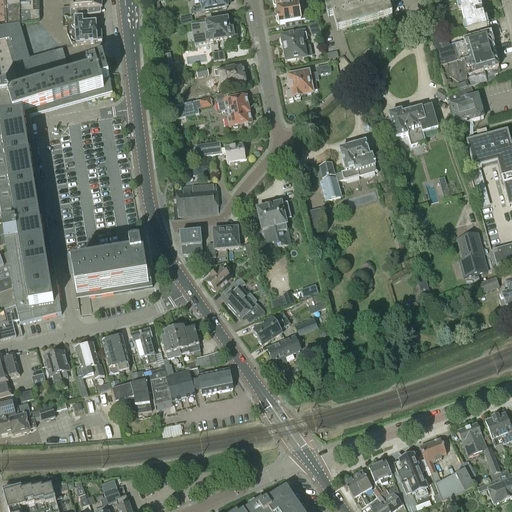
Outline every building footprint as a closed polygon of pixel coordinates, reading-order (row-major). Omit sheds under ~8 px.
[(20,25),(19,0),(5,0),(6,8),(7,27),(8,32),(21,28),(20,27),(20,25)] [(19,0),(20,25),(20,27),(24,26),(23,24),(40,22),(39,0),(19,0)] [(69,0),(70,18),(101,14),(100,9),(102,9),(101,0),(69,0)] [(195,8),(196,9),(191,10),(192,15),(197,14),(197,15),(202,14),(203,14),(227,10),(226,3),(231,2),(230,0),(199,0),(201,7),(195,8)] [(273,3),(274,7),(276,8),(276,9),(297,5),(302,4),(301,0),(274,0),(275,0),(274,0),(274,1),(273,3)] [(360,0),(361,1),(326,11),(328,18),(333,16),(337,30),(392,15),(387,0),(360,0)] [(482,15),(481,11),(482,11),(478,0),(470,0),(459,3),(467,34),(477,32),(487,29),(487,28),(486,28),(483,16),(483,15),(482,15)] [(158,2),(151,4),(154,15),(161,13),(158,2)] [(299,15),(297,5),(276,9),(278,18),(277,18),(276,20),(277,25),(277,24),(279,25),(279,26),(285,25),(300,22),(306,21),(305,14),(299,15)] [(192,23),(190,17),(179,20),(181,26),(192,23)] [(67,36),(68,37),(72,47),(75,47),(95,45),(97,43),(97,42),(102,42),(101,33),(96,33),(96,27),(93,25),(83,26),(82,20),(76,20),(75,20),(69,20),(69,18),(62,19),(63,30),(67,30),(67,36)] [(199,46),(233,40),(237,39),(236,29),(231,30),(228,30),(227,21),(206,25),(196,26),(199,46)] [(300,22),(285,25),(286,31),(301,28),(300,22)] [(311,37),(321,34),(318,23),(308,26),(311,37)] [(21,28),(8,32),(9,40),(14,56),(28,52),(21,28)] [(301,34),(281,38),(286,63),(306,59),(310,58),(309,49),(311,49),(309,41),(308,41),(306,34),(301,35),(301,34)] [(493,55),(491,48),(492,47),(488,35),(464,43),(449,47),(447,40),(433,44),(441,71),(470,62),(493,55)] [(54,53),(58,65),(66,63),(62,50),(54,53)] [(28,52),(14,56),(21,81),(35,77),(30,60),(28,52)] [(7,254),(9,266),(11,279),(13,290),(15,307),(16,308),(18,319),(31,315),(33,323),(61,316),(56,280),(29,120),(113,96),(109,77),(107,70),(108,70),(108,69),(106,69),(103,60),(68,70),(66,63),(58,65),(54,53),(30,60),(35,77),(21,81),(23,87),(22,88),(21,86),(0,91),(0,127),(14,213),(16,227),(3,229),(7,254)] [(225,62),(223,53),(212,55),(213,63),(225,62)] [(337,53),(326,55),(327,61),(338,58),(337,53)] [(494,57),(493,55),(470,62),(475,80),(477,81),(482,80),(484,78),(486,79),(497,75),(499,72),(498,69),(495,57),(494,57)] [(170,78),(169,71),(167,57),(157,58),(160,80),(170,78)] [(218,72),(214,73),(215,80),(219,79),(221,89),(245,85),(243,76),(241,67),(218,72)] [(209,78),(207,70),(196,72),(197,80),(209,78)] [(293,99),(295,102),(300,101),(301,98),(302,98),(302,97),(313,95),(312,91),(317,90),(315,83),(319,82),(317,74),(309,75),(308,73),(288,77),(289,80),(287,82),(288,85),(290,86),(292,100),(293,99)] [(446,96),(449,105),(454,125),(466,122),(467,124),(483,119),(477,97),(472,99),(470,90),(446,96)] [(447,97),(438,92),(435,97),(443,102),(447,97)] [(218,103),(220,113),(226,112),(229,129),(252,125),(247,97),(225,102),(218,103)] [(173,115),(174,121),(200,115),(199,110),(213,106),(211,99),(167,110),(168,116),(173,115)] [(401,113),(389,117),(391,125),(393,133),(396,141),(407,137),(411,149),(425,144),(423,135),(438,130),(431,108),(421,111),(402,116),(401,113)] [(143,252),(120,117),(52,129),(47,136),(70,271),(132,261),(130,254),(141,252),(143,252)] [(487,136),(486,130),(476,133),(478,138),(487,136)] [(511,147),(511,148),(507,132),(466,143),(473,168),(481,166),(480,163),(489,160),(490,164),(499,161),(507,190),(511,209),(511,208),(511,147)] [(196,160),(214,157),(222,156),(220,144),(194,148),(196,160)] [(334,181),(342,179),(343,181),(345,183),(359,178),(374,174),(375,172),(375,169),(372,158),(370,151),(368,151),(365,144),(339,152),(345,173),(341,175),(335,176),(332,165),(319,168),(322,181),(319,181),(325,203),(339,199),(334,181)] [(224,150),(227,164),(245,161),(242,147),(235,148),(235,145),(230,146),(231,149),(224,150)] [(192,154),(189,152),(183,153),(181,156),(181,159),(184,161),(190,161),(192,158),(192,154)] [(178,179),(191,178),(191,171),(190,163),(177,164),(177,172),(178,179)] [(444,177),(436,179),(439,198),(448,196),(444,177)] [(177,218),(218,214),(216,186),(182,189),(183,196),(176,197),(177,218)] [(314,205),(322,203),(317,186),(310,189),(314,205)] [(263,232),(268,252),(291,246),(285,222),(290,220),(287,205),(281,207),(281,206),(258,211),(263,232)] [(321,211),(308,214),(313,232),(325,229),(321,211)] [(497,221),(484,224),(488,241),(501,238),(497,221)] [(237,230),(225,231),(227,251),(239,250),(237,230)] [(227,251),(225,231),(213,232),(214,245),(209,248),(206,256),(210,259),(213,260),(216,259),(215,252),(227,251)] [(181,249),(182,258),(203,256),(202,247),(201,233),(179,235),(181,249)] [(495,273),(485,237),(466,243),(471,262),(467,263),(471,279),(495,273)] [(250,245),(244,247),(247,258),(253,257),(250,245)] [(511,246),(492,252),(497,272),(511,267),(511,246)] [(85,300),(89,299),(152,289),(147,259),(142,260),(141,252),(130,254),(132,261),(72,271),(73,279),(74,279),(77,301),(85,300)] [(0,269),(9,266),(7,254),(0,256),(0,269)] [(210,259),(206,256),(205,255),(205,269),(214,268),(213,260),(210,259)] [(9,266),(0,269),(0,282),(11,279),(9,266)] [(231,281),(227,276),(231,272),(225,266),(221,270),(221,269),(210,278),(211,279),(206,283),(216,294),(231,281)] [(0,294),(13,290),(11,279),(0,282),(0,294)] [(496,279),(476,286),(466,290),(470,301),(500,289),(496,279)] [(231,312),(248,297),(241,289),(245,286),(240,280),(231,287),(234,291),(222,302),(225,305),(224,305),(231,312)] [(511,283),(505,286),(509,296),(499,299),(500,303),(499,303),(502,315),(508,313),(510,319),(511,318),(511,283)] [(299,290),(302,299),(318,293),(315,284),(299,290)] [(15,307),(13,290),(0,294),(0,310),(0,313),(4,312),(16,308),(15,307)] [(283,299),(287,309),(295,305),(291,295),(282,298),(283,299)] [(312,300),(315,306),(325,302),(322,295),(312,300)] [(248,297),(231,312),(237,319),(240,322),(244,319),(250,326),(257,319),(258,320),(265,314),(257,306),(257,307),(248,297)] [(0,342),(16,339),(13,324),(19,322),(18,319),(16,308),(4,312),(7,324),(0,325),(0,342)] [(20,326),(33,323),(31,315),(18,319),(19,322),(20,326)] [(257,340),(287,321),(284,316),(274,323),(272,320),(253,332),(253,333),(253,335),(255,338),(257,339),(257,340)] [(294,328),(299,338),(318,330),(314,320),(294,328)] [(287,321),(257,340),(258,341),(258,342),(260,346),(261,346),(262,347),(282,335),(280,333),(290,326),(287,321)] [(183,330),(177,332),(184,356),(189,355),(189,356),(193,355),(194,358),(201,356),(200,353),(194,330),(184,332),(183,330)] [(149,331),(140,334),(149,367),(157,364),(155,357),(151,340),(152,340),(149,331)] [(324,339),(329,338),(326,331),(319,333),(321,338),(324,339)] [(181,358),(181,357),(184,356),(177,332),(165,335),(166,338),(162,339),(167,360),(168,362),(181,358)] [(149,367),(140,334),(131,337),(133,345),(134,345),(139,362),(140,362),(142,369),(149,367)] [(112,341),(121,374),(129,372),(127,365),(129,365),(122,338),(112,341)] [(300,352),(295,339),(267,351),(273,365),(276,371),(287,366),(285,359),(300,352)] [(121,374),(112,341),(102,344),(109,370),(112,370),(113,376),(119,374),(119,375),(121,374)] [(93,345),(84,348),(91,371),(92,370),(95,380),(104,378),(102,371),(101,371),(93,345)] [(91,371),(84,348),(75,350),(82,373),(91,371)] [(64,353),(54,356),(61,381),(65,380),(68,379),(66,373),(69,372),(64,353)] [(0,399),(11,397),(8,384),(7,381),(20,378),(14,355),(1,359),(1,358),(0,358),(0,399)] [(61,381),(54,356),(44,359),(47,368),(42,370),(43,375),(46,386),(54,384),(61,381)] [(197,371),(198,371),(211,368),(208,357),(193,361),(194,365),(184,367),(186,374),(189,373),(193,372),(197,371)] [(168,362),(167,360),(163,362),(164,367),(167,379),(168,378),(174,377),(171,367),(170,367),(168,362)] [(158,371),(151,373),(153,381),(158,381),(166,379),(167,379),(164,367),(158,369),(158,371)] [(172,403),(172,404),(195,398),(193,393),(201,391),(202,397),(233,391),(229,371),(199,377),(197,371),(193,372),(189,373),(186,374),(174,377),(168,378),(167,379),(166,379),(172,403)] [(143,373),(137,375),(139,384),(150,382),(151,382),(153,381),(151,373),(143,375),(143,373)] [(139,384),(137,375),(137,374),(130,376),(133,386),(139,384)] [(46,386),(43,375),(31,378),(34,390),(46,387),(46,386)] [(81,377),(75,379),(82,400),(88,398),(81,377)] [(172,403),(166,379),(158,381),(163,405),(172,403)] [(158,381),(153,381),(151,382),(153,394),(155,408),(163,405),(158,381)] [(109,382),(102,383),(105,394),(112,393),(109,382)] [(110,384),(111,390),(120,388),(118,382),(110,384)] [(133,386),(131,386),(134,399),(136,416),(151,414),(148,395),(153,394),(151,382),(150,382),(139,384),(133,386)] [(134,399),(131,386),(112,392),(115,405),(134,399)] [(20,395),(22,404),(34,401),(31,392),(20,395)] [(0,414),(28,408),(28,406),(17,408),(16,404),(12,405),(11,401),(0,403),(0,414)] [(73,406),(75,413),(82,411),(80,404),(73,406)] [(28,408),(0,414),(0,426),(39,416),(39,413),(30,415),(28,408)] [(52,409),(39,413),(39,416),(40,418),(42,423),(55,419),(52,409)] [(511,443),(511,432),(505,415),(493,420),(500,439),(500,438),(501,441),(499,441),(501,446),(503,446),(503,447),(511,443)] [(40,418),(39,416),(0,426),(0,437),(12,434),(13,437),(29,433),(29,431),(37,429),(34,420),(40,418)] [(500,439),(493,420),(485,423),(494,449),(501,446),(499,441),(501,441),(500,438),(500,439)] [(160,428),(162,438),(181,435),(179,425),(160,428)] [(500,474),(491,450),(487,452),(477,426),(458,434),(468,460),(483,453),(493,477),(500,474)] [(431,477),(435,487),(441,504),(465,495),(474,489),(471,482),(465,471),(441,484),(437,474),(436,474),(432,465),(441,461),(440,459),(446,457),(440,441),(420,449),(427,468),(431,477)] [(427,490),(414,456),(398,462),(399,463),(393,465),(398,476),(399,475),(403,484),(401,485),(406,496),(411,494),(412,496),(414,495),(417,501),(428,496),(425,491),(427,490)] [(368,470),(375,485),(380,483),(382,487),(387,485),(386,481),(391,479),(385,463),(368,470)] [(427,479),(431,477),(427,468),(420,471),(421,474),(424,473),(427,479)] [(469,469),(465,471),(471,482),(476,479),(470,468),(469,469)] [(362,473),(353,478),(363,496),(372,491),(362,473)] [(493,477),(491,478),(493,483),(502,479),(502,478),(500,474),(493,477)] [(511,474),(509,475),(502,478),(502,479),(504,483),(501,484),(508,502),(511,499),(511,474)] [(363,496),(353,478),(344,483),(344,482),(341,484),(346,493),(348,492),(354,501),(363,496)] [(504,483),(502,479),(493,483),(485,486),(487,490),(493,507),(508,502),(501,484),(504,483)] [(120,500),(114,482),(101,487),(104,495),(108,507),(117,504),(119,511),(131,511),(126,498),(120,500)] [(80,503),(82,509),(89,507),(86,500),(85,497),(83,490),(82,490),(80,484),(73,486),(75,492),(76,492),(78,499),(79,499),(81,502),(80,503)] [(52,488),(53,494),(61,492),(61,494),(68,492),(67,485),(61,485),(52,488)] [(53,494),(52,488),(51,486),(42,489),(45,499),(53,496),(53,497),(54,496),(53,494)] [(41,487),(32,490),(35,501),(45,499),(42,489),(41,487)] [(386,492),(382,495),(376,499),(380,505),(370,511),(395,511),(402,507),(399,503),(400,502),(398,494),(395,487),(386,492)] [(35,501),(32,490),(31,488),(22,491),(21,489),(2,491),(6,511),(37,511),(36,506),(35,501)] [(376,499),(382,495),(378,488),(372,493),(376,499)] [(261,501),(246,511),(301,511),(286,489),(269,500),(268,498),(262,502),(261,501)] [(108,507),(104,495),(96,498),(98,503),(101,502),(103,509),(101,510),(96,511),(107,511),(106,508),(108,507)] [(415,508),(416,511),(419,511),(431,507),(429,502),(415,508)]
